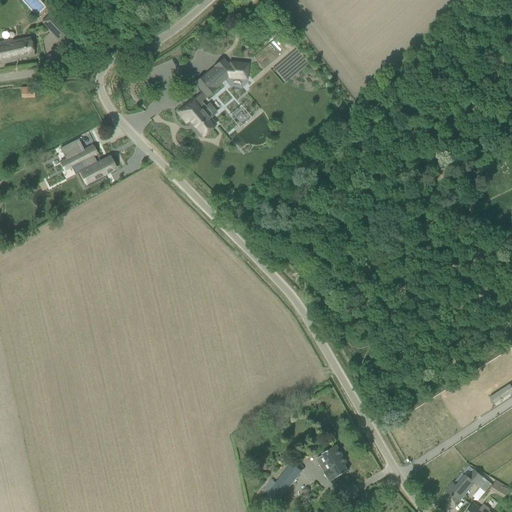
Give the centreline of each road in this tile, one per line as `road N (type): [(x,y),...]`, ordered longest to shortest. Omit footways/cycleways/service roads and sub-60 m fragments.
road 1 (unclassified): [(419,511),(297,310),(112,122),(85,62)]
road 2 (unclassified): [(85,62),(140,44),(192,0)]
